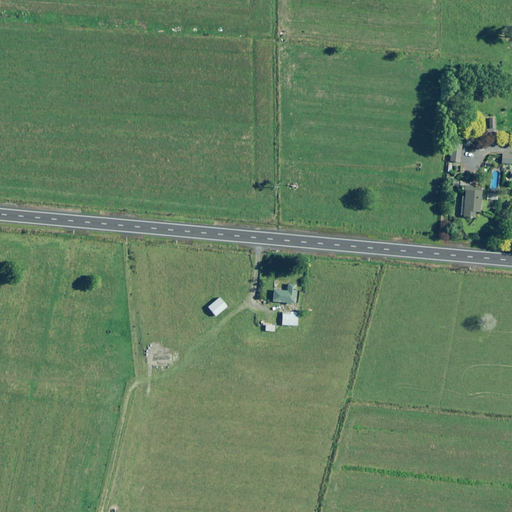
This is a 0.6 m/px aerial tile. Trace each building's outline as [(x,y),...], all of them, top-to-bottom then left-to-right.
[(462,144),(452,143),(449,161),(459,162),(462,144)] [(511,153),(501,153),(501,163),(511,163),(511,153)] [(481,191),(464,189),(464,196),(461,196),(460,216),(474,217),(475,211),(480,212),(481,191)] [(293,303),(295,290),(295,284),(287,283),(286,290),(273,288),(272,301),(293,303)] [(226,306),(218,297),(207,307),(215,316),(226,306)] [(297,312),(291,312),(291,314),(282,314),(281,324),(297,325),(297,312)]
